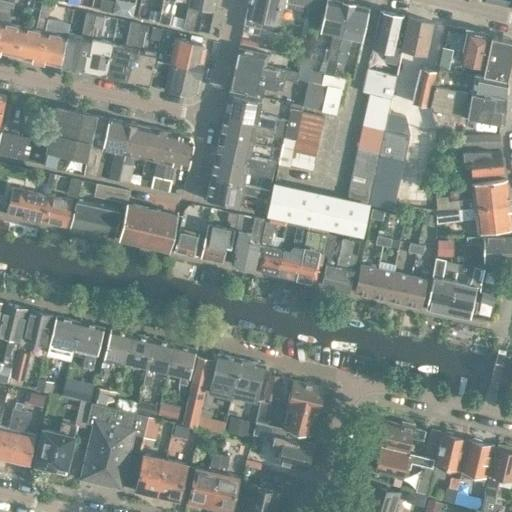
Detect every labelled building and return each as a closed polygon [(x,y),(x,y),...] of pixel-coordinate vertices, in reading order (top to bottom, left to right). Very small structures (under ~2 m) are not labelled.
[(0,51),(16,55),(22,25),(9,22),(11,10),(8,10),(9,0),(4,0),(0,21),(0,51)] [(100,0),(99,9),(111,11),(113,2),(105,0),(100,0)] [(113,2),(111,11),(131,16),(135,0),(133,0),(120,0),(120,3),(113,2)] [(161,0),(158,21),(168,24),(173,0),(161,0)] [(215,0),(188,0),(183,27),(194,30),(199,6),(213,10),(215,0)] [(241,33),(258,37),(260,27),(278,31),(283,4),(306,9),(305,14),(318,17),(322,0),(248,0),(243,23),(242,30),(241,33)] [(332,32),(327,58),(335,60),(347,2),(342,0),(342,1),(338,0),(326,0),(320,29),(332,32)] [(41,1),(39,8),(49,10),(50,3),(41,1)] [(347,2),(335,60),(344,62),(350,35),(361,38),(368,7),(353,3),(347,2)] [(49,10),(38,60),(44,61),(60,64),(66,35),(52,32),(55,20),(51,19),(55,4),(50,3),(49,10)] [(31,58),(38,60),(49,10),(40,8),(38,16),(35,28),(22,25),(16,55),(31,58)] [(149,9),(148,19),(157,21),(159,11),(149,9)] [(387,67),(396,69),(399,52),(395,51),(403,14),(379,9),(371,46),(391,50),(387,67)] [(76,68),(82,70),(95,13),(86,11),(80,35),(67,32),(60,65),(76,68)] [(88,71),(105,74),(112,42),(98,39),(103,15),(95,13),(82,70),(88,71)] [(397,71),(397,73),(399,73),(400,71),(408,73),(413,50),(425,52),(432,21),(408,15),(401,47),(402,47),(396,70),(397,71)] [(121,78),(127,79),(139,23),(130,21),(125,44),(112,42),(105,74),(121,78)] [(148,25),(139,23),(127,79),(133,81),(133,80),(149,84),(153,65),(156,51),(143,48),(148,25)] [(436,63),(438,64),(438,63),(458,67),(466,28),(467,28),(444,23),(436,63)] [(152,27),(150,38),(158,39),(160,28),(152,27)] [(490,33),(467,28),(466,28),(458,67),(482,72),(483,65),(490,33)] [(501,36),(490,33),(483,65),(482,72),(506,77),(511,43),(500,41),(501,36)] [(201,42),(175,36),(171,55),(158,52),(156,59),(200,69),(202,62),(205,47),(201,42)] [(272,50),(285,53),(292,54),(294,46),(274,42),(272,50)] [(296,81),(297,77),(298,73),(265,66),(268,53),(238,46),(233,68),(283,78),(296,81)] [(298,73),(297,77),(307,80),(327,84),(329,75),(323,74),(311,72),(308,67),(310,58),(301,56),(298,73)] [(335,60),(327,58),(323,74),(329,75),(331,76),(335,60)] [(200,69),(156,59),(155,66),(153,65),(149,84),(160,87),(163,74),(159,73),(160,67),(168,69),(164,87),(190,93),(196,90),(200,69)] [(433,83),(504,96),(506,77),(482,72),(458,67),(438,63),(438,64),(433,83)] [(419,65),(411,101),(428,105),(436,69),(419,65)] [(281,88),(283,78),(233,68),(229,89),(259,95),(261,84),(281,88)] [(372,81),(393,86),(396,74),(374,69),(372,81)] [(327,84),(307,80),(302,104),(322,109),(327,84)] [(369,92),(391,97),(393,86),(372,81),(369,92)] [(502,119),(504,96),(433,83),(429,106),(440,108),(437,123),(441,124),(440,128),(455,131),(458,116),(448,115),(449,109),(502,119)] [(228,92),(223,114),(282,126),(284,119),(267,115),(268,110),(264,109),(263,114),(258,113),(261,99),(228,92)] [(388,108),(389,105),(391,97),(369,92),(367,103),(388,108)] [(299,122),(302,111),(303,105),(291,102),(278,163),(290,165),(292,154),(295,143),(297,133),(299,122)] [(386,119),(388,108),(367,103),(364,114),(386,119)] [(372,185),(369,196),(368,202),(392,207),(409,133),(405,115),(394,113),(396,107),(389,105),(388,108),(386,119),(384,130),(381,141),(379,152),(377,163),(374,174),(372,185)] [(43,162),(96,174),(102,147),(108,117),(55,106),(47,141),(43,162)] [(323,116),(302,111),(299,122),(321,127),(323,116)] [(282,126),(223,114),(219,135),(252,142),(254,130),(280,135),(282,126)] [(384,130),(386,119),(364,114),(362,125),(384,130)] [(124,120),(108,117),(102,147),(114,150),(108,177),(117,179),(130,121),(124,120)] [(134,155),(145,157),(151,127),(136,123),(130,121),(117,179),(128,181),(134,155)] [(319,137),(321,127),(299,122),(297,133),(319,137)] [(362,125),(360,136),(381,141),(384,130),(362,125)] [(150,186),(160,188),(173,131),(151,127),(145,157),(156,159),(150,186)] [(47,141),(0,131),(0,132),(0,152),(43,162),(47,141)] [(173,131),(160,188),(181,193),(183,184),(171,181),(175,163),(187,167),(193,142),(193,141),(189,135),(173,131)] [(297,133),(295,143),(316,148),(319,137),(297,133)] [(463,134),(463,148),(499,146),(499,133),(463,134)] [(219,135),(214,156),(273,168),(275,160),(249,155),(252,142),(219,135)] [(360,136),(357,147),(379,152),(381,141),(360,136)] [(295,143),(292,154),(314,159),(316,148),(295,143)] [(357,147),(355,158),(377,163),(379,152),(357,147)] [(502,168),(504,168),(503,157),(500,157),(500,150),(490,151),(490,149),(462,150),(464,160),(471,160),(472,174),(502,171),(502,168)] [(292,154),(290,165),(311,170),(314,159),(292,154)] [(214,156),(210,177),(243,184),(245,171),(271,177),(273,168),(214,156)] [(355,158),(352,169),(374,174),(377,163),(355,158)] [(352,169),(350,180),(372,185),(374,174),(352,169)] [(71,177),(67,193),(77,195),(81,180),(71,177)] [(243,184),(210,177),(205,198),(239,205),(241,192),(267,198),(269,189),(243,184)] [(437,197),(437,210),(449,210),(509,203),(508,196),(506,179),(471,183),(472,198),(447,201),(447,196),(437,197)] [(350,180),(348,191),(369,196),(372,185),(350,180)] [(129,189),(96,182),(93,195),(127,202),(129,189)] [(6,212),(36,219),(42,193),(12,186),(7,211),(6,211),(6,212)] [(369,196),(348,191),(345,202),(273,187),(268,212),(362,232),(368,202),(369,196)] [(42,193),(36,219),(66,226),(66,225),(72,199),(50,194),(44,193),(42,193)] [(70,227),(113,236),(119,210),(76,200),(70,227)] [(125,206),(118,238),(169,249),(177,213),(127,202),(121,201),(120,205),(125,206)] [(449,210),(437,210),(437,221),(475,217),(476,231),(511,226),(509,209),(510,209),(509,203),(449,210)] [(196,204),(193,214),(207,217),(209,207),(196,204)] [(372,208),(370,218),(382,220),(384,211),(372,208)] [(230,247),(237,213),(232,212),(229,228),(207,223),(204,238),(197,237),(193,255),(222,261),(225,246),(230,247)] [(238,213),(230,247),(228,260),(234,261),(233,264),(253,268),(259,240),(264,218),(254,216),(250,232),(241,230),(244,214),(238,213)] [(426,213),(423,223),(433,226),(436,215),(426,213)] [(254,268),(275,273),(280,247),(271,245),(277,222),(265,220),(254,268)] [(275,273),(295,277),(301,252),(302,252),(305,239),(307,227),(296,225),(291,250),(280,247),(275,273)] [(198,232),(178,228),(173,250),(193,255),(197,237),(198,232)] [(325,262),(321,283),(348,290),(360,240),(326,232),(322,251),(324,252),(328,256),(325,262)] [(375,242),(382,244),(384,236),(377,234),(375,242)] [(484,241),(484,260),(511,260),(511,235),(484,235),(470,235),(471,242),(484,241)] [(384,236),(382,244),(389,246),(391,237),(384,236)] [(301,252),(295,277),(316,282),(321,257),(318,256),(321,242),(305,239),(302,252),(301,252)] [(436,239),(437,255),(453,254),(452,239),(436,239)] [(407,250),(415,251),(417,243),(409,241),(407,250)] [(417,243),(415,251),(422,253),(424,244),(417,243)] [(426,307),(447,312),(454,280),(440,277),(442,267),(457,271),(458,263),(436,258),(432,280),(426,307)] [(354,291),(370,294),(376,267),(360,263),(354,291)] [(467,278),(466,283),(454,280),(447,312),(469,316),(470,311),(474,312),(476,301),(472,301),(476,286),(480,287),(483,268),(474,266),(471,279),(467,278)] [(370,294),(387,298),(393,271),(376,267),(370,294)] [(500,274),(498,274),(498,273),(486,270),(484,280),(496,283),(498,277),(499,277),(500,274)] [(387,298),(404,302),(410,274),(393,271),(387,298)] [(410,274),(404,302),(420,306),(426,278),(410,274)] [(0,321),(0,334),(8,336),(4,354),(14,356),(26,307),(5,302),(0,321)] [(23,338),(32,340),(33,343),(40,345),(42,342),(45,342),(51,313),(30,308),(23,338)] [(49,342),(72,348),(79,320),(56,314),(49,342)] [(102,326),(79,320),(72,348),(85,351),(82,365),(92,368),(102,326)] [(112,359),(125,362),(132,332),(111,327),(104,357),(103,357),(99,372),(108,374),(112,359)] [(125,362),(146,367),(153,337),(132,332),(125,362)] [(153,337),(146,367),(142,383),(150,385),(154,369),(167,372),(174,342),(153,337)] [(195,347),(174,342),(167,372),(188,377),(195,347)] [(17,348),(11,376),(23,378),(29,351),(17,348)] [(220,383),(234,386),(241,358),(218,352),(208,391),(217,393),(220,383)] [(211,358),(197,355),(189,388),(203,392),(211,358)] [(241,358),(234,386),(232,394),(246,398),(255,400),(264,364),(241,358)] [(0,362),(0,379),(8,381),(12,365),(2,363),(0,362)] [(61,394),(88,400),(94,378),(67,372),(61,394)] [(263,397),(273,399),(279,375),(269,373),(263,397)] [(36,388),(50,391),(52,381),(38,378),(36,388)] [(287,402),(288,403),(288,402),(318,410),(319,407),(321,405),(323,399),(321,397),(324,386),(292,378),(287,402)] [(15,398),(23,400),(26,390),(17,388),(15,398)] [(195,426),(199,409),(203,392),(189,388),(181,422),(195,426)] [(30,391),(27,402),(42,405),(45,395),(35,392),(30,391)] [(100,404),(113,407),(115,398),(102,395),(100,404)] [(118,398),(116,405),(133,410),(135,402),(118,398)] [(85,426),(86,422),(90,402),(80,399),(74,423),(61,420),(58,431),(42,428),(34,463),(53,467),(52,471),(65,473),(74,435),(73,435),(75,424),(85,426)] [(136,410),(152,415),(156,405),(139,399),(136,410)] [(157,413),(177,418),(180,406),(161,400),(157,413)] [(271,402),(260,400),(259,406),(255,420),(266,423),(271,402)] [(113,407),(100,404),(91,401),(86,422),(87,422),(88,418),(94,419),(81,477),(120,486),(133,428),(143,431),(139,446),(140,446),(144,429),(147,415),(113,407)] [(288,402),(288,403),(282,426),(311,433),(312,430),(315,428),(316,422),(315,419),(317,410),(318,410),(288,402)] [(3,457),(10,458),(21,409),(12,407),(8,427),(0,424),(0,458),(1,459),(3,457)] [(21,409),(10,458),(16,460),(18,462),(23,464),(26,462),(29,463),(35,433),(26,431),(30,411),(21,409)] [(199,409),(195,426),(207,428),(211,412),(199,409)] [(157,417),(147,415),(144,429),(153,431),(157,417)] [(230,416),(227,431),(248,436),(251,421),(230,416)] [(377,442),(408,450),(411,435),(422,438),(424,429),(413,426),(414,423),(401,420),(401,423),(398,422),(398,423),(383,419),(377,442)] [(253,433),(264,436),(273,438),(270,447),(279,449),(277,461),(281,462),(280,464),(288,466),(288,464),(306,468),(312,443),(284,436),(286,428),(266,423),(255,420),(251,438),(252,439),(253,433)] [(173,421),(171,431),(185,435),(188,425),(173,421)] [(423,454),(435,457),(441,431),(430,428),(423,454)] [(441,432),(435,457),(434,463),(457,468),(465,437),(455,435),(453,432),(446,431),(444,432),(441,432)] [(470,507),(480,510),(483,500),(487,481),(483,480),(492,444),(482,441),(480,439),(473,437),(471,439),(469,438),(461,469),(475,473),(474,477),(476,478),(474,485),(475,485),(470,507)] [(410,460),(422,463),(424,455),(407,451),(407,452),(379,446),(379,449),(375,450),(374,456),(376,459),(374,469),(402,476),(404,466),(408,467),(410,460)] [(487,481),(483,500),(493,502),(500,477),(511,480),(511,479),(511,446),(509,446),(506,448),(496,446),(487,481)] [(148,490),(157,492),(164,458),(142,453),(134,487),(137,488),(139,491),(145,492),(148,490)] [(200,502),(209,504),(220,455),(212,453),(209,468),(194,464),(187,499),(189,499),(191,502),(197,503),(200,502)] [(220,455),(209,504),(217,506),(219,509),(225,510),(228,508),(231,509),(239,475),(225,471),(228,456),(220,455)] [(435,457),(424,455),(422,463),(415,490),(427,493),(434,463),(435,457)] [(164,458),(157,492),(165,494),(167,497),(173,499),(176,497),(179,497),(187,463),(164,458)] [(244,458),(242,465),(259,469),(261,462),(244,458)] [(448,486),(447,486),(444,499),(453,502),(456,489),(456,488),(458,477),(451,475),(448,486)] [(251,489),(245,511),(244,511),(270,511),(272,507),(275,508),(280,486),(261,481),(260,485),(252,483),(251,489)] [(364,504),(364,505),(386,511),(391,511),(399,491),(371,482),(368,492),(364,493),(363,499),(365,502),(364,504)] [(235,509),(245,511),(251,489),(241,487),(235,509)] [(409,489),(407,496),(410,501),(411,502),(422,505),(425,493),(409,489)] [(428,500),(424,511),(437,511),(441,501),(433,499),(428,500)] [(493,502),(483,500),(480,510),(487,511),(499,511),(501,504),(493,502)]
